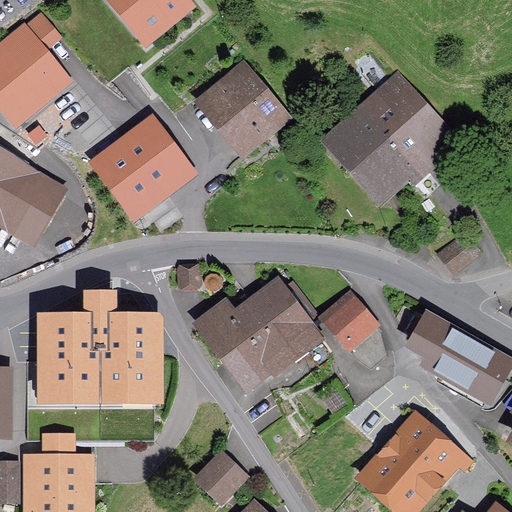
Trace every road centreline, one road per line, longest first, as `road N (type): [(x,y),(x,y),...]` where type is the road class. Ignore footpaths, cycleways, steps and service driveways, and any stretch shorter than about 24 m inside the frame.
road 1 (residential): [(145,255),(218,246),(359,255),(446,296)]
road 2 (residential): [(145,255),(293,511)]
road 3 (unknown): [(511,478),(429,385),(369,289),(378,262)]
road 4 (residential): [(7,306),(82,271),(145,255)]
